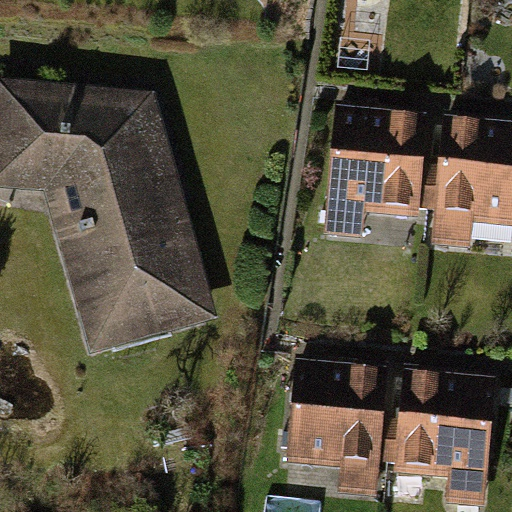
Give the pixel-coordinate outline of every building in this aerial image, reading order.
[(0,195),(45,198),(90,359),(220,323),(182,190),(156,96),(0,86),(0,195)] [(429,215),(433,171),(426,170),(431,115),(337,106),(324,239),(364,242),(366,220),(420,225),(421,214),(429,215)] [(511,233),(511,122),(445,116),(440,171),(433,171),(429,215),(436,216),(433,250),(472,253),(474,230),(511,233)] [(388,469),(393,424),(386,424),(391,369),(297,360),(287,469),(341,474),(339,499),(378,503),(381,468),(388,469)] [(486,511),(498,379),(405,370),(400,425),(393,424),(388,469),(396,469),(395,480),(449,485),(447,508),(486,511)]
